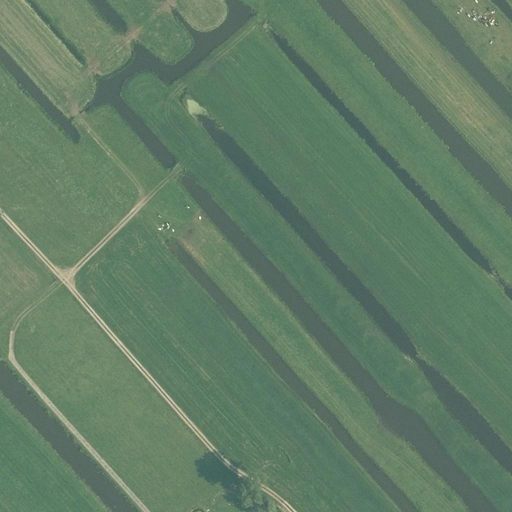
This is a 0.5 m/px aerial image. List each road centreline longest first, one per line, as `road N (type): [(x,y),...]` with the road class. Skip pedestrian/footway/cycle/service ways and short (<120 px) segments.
road 1 (track): [(147,511),(11,353),(24,314),(179,166)]
road 2 (track): [(290,511),(229,465),(0,209)]
